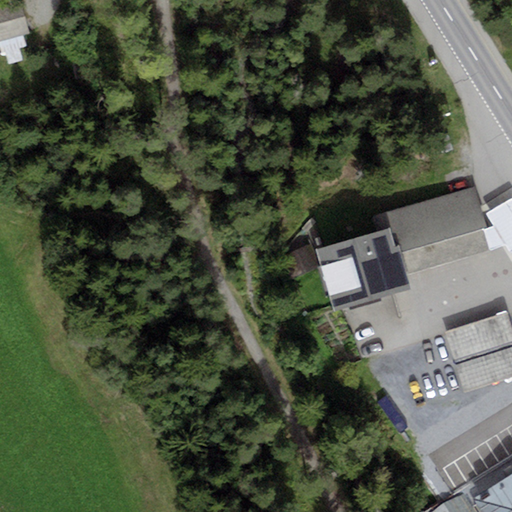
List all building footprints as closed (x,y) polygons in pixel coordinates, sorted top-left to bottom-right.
[(20,4),(0,9),(0,44),(29,37),(20,4)] [(377,233),(386,231),(400,278),(489,253),(482,229),(486,228),(474,186),(371,215),(377,233)] [(505,246),(509,253),(511,251),(511,197),(485,213),(493,226),(486,228),(482,229),(489,253),(505,246)] [(377,233),(317,250),(334,309),(403,290),(400,278),(386,231),(377,233)] [(319,267),(309,245),(289,255),(299,276),(319,267)] [(511,329),(507,313),(444,332),(453,360),(511,342),(511,329)] [(511,346),(454,365),(463,393),(511,377),(511,346)] [(475,511),(468,501),(511,474),(511,456),(421,511),(475,511)] [(511,511),(511,474),(468,501),(475,511),(511,511)]
